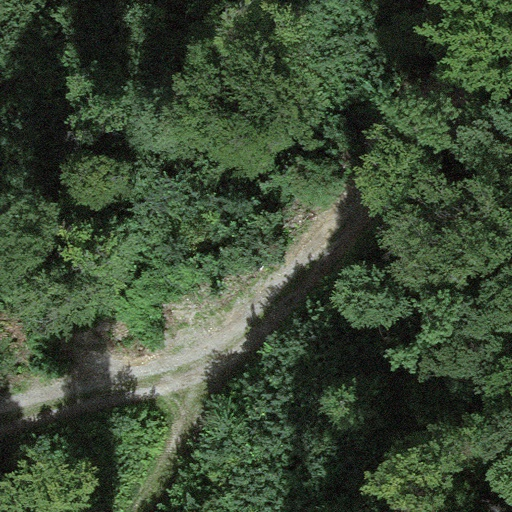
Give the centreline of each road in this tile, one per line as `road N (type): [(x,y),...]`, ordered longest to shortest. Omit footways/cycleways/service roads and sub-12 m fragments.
road 1 (track): [(511,65),(428,132),(217,375),(0,420)]
road 2 (track): [(128,511),(217,375)]
